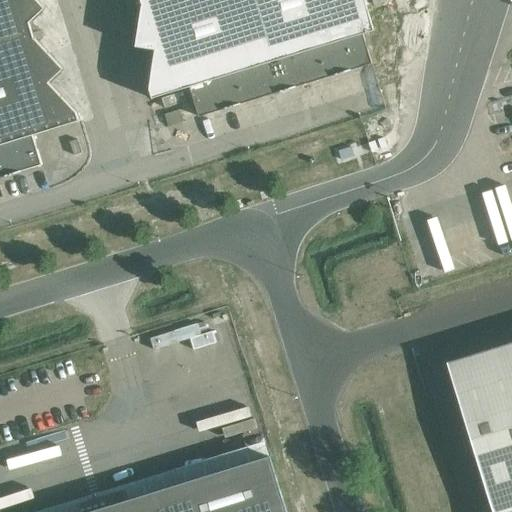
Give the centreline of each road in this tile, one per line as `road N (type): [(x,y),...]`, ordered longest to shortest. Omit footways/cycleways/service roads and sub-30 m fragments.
road 1 (unclassified): [(347,511),(262,243)]
road 2 (unclassified): [(0,301),(238,233),(262,243)]
